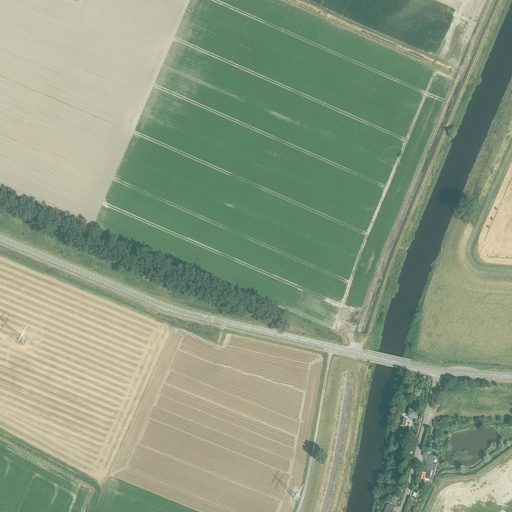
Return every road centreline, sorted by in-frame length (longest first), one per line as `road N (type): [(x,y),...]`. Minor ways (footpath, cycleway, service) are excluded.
road 1 (tertiary): [(438,370),(165,307),(0,238)]
road 2 (track): [(511,272),(479,267),(469,257),(511,147)]
road 3 (track): [(330,351),(296,511)]
road 4 (unclassified): [(400,511),(438,370)]
